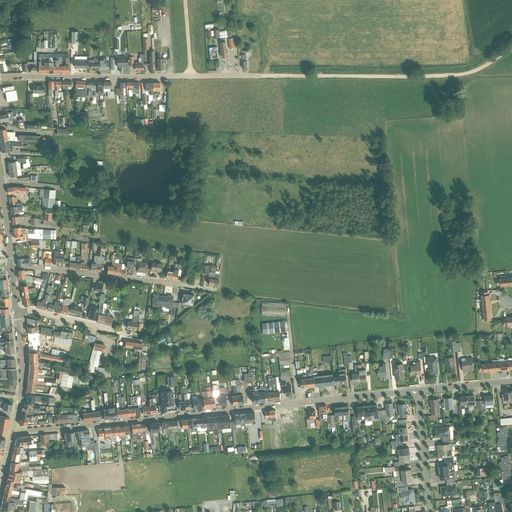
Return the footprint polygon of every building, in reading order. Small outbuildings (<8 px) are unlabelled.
[(227,50),(225,38),(220,38),(220,42),(221,53),(222,57),(228,57),(228,50),(227,50)] [(217,47),(209,48),(210,59),(218,58),(217,51),(218,51),(217,47)] [(34,62),(27,62),(27,63),(27,71),(31,71),(31,73),(37,73),(36,64),(36,61),(36,55),(36,54),(36,52),(34,52),(34,54),(34,61),(34,62)] [(139,62),(135,62),(135,65),(135,70),(143,70),(143,65),(143,55),(140,55),(140,58),(139,58),(139,62)] [(75,57),(75,60),(75,67),(87,67),(87,63),(87,57),(75,57)] [(128,58),(117,57),(117,66),(121,67),(121,66),(128,66),(128,58)] [(100,60),(100,68),(107,68),(107,65),(109,65),(109,62),(107,62),(107,58),(103,58),(103,60),(100,60)] [(100,68),(100,60),(100,59),(94,59),(94,60),(89,60),(89,63),(88,63),(88,68),(100,68)] [(76,81),(75,81),(75,90),(75,91),(76,91),(76,97),(81,97),(81,101),(85,101),(86,97),(86,96),(86,94),(87,91),(85,87),(85,82),(81,82),(77,81),(76,81)] [(91,82),(86,82),(86,87),(87,88),(89,88),(89,94),(89,96),(92,96),(92,97),(96,97),(96,87),(95,87),(95,82),(91,82)] [(112,82),(104,82),(104,91),(108,91),(108,97),(114,97),(114,91),(111,91),(111,88),(112,88),(112,82)] [(126,82),(121,82),(120,88),(117,88),(117,95),(120,95),(120,100),(123,100),(123,98),(125,98),(125,95),(123,95),(124,88),(126,88),(126,82)] [(146,90),(142,90),(143,95),(147,94),(147,95),(153,95),(153,94),(153,93),(153,91),(153,83),(146,83),(146,90)] [(15,90),(14,86),(3,88),(3,92),(5,92),(7,101),(12,101),(13,104),(16,104),(15,100),(18,100),(16,90),(15,90)] [(7,114),(0,115),(0,117),(1,122),(5,121),(5,122),(7,121),(7,122),(14,121),(16,120),(15,116),(13,116),(13,112),(7,113),(7,114)] [(153,121),(145,121),(145,125),(146,125),(146,129),(153,130),(153,121)] [(0,130),(0,139),(0,141),(8,140),(22,141),(45,142),(45,141),(45,140),(46,138),(41,138),(41,136),(39,136),(19,135),(19,136),(15,136),(15,132),(7,132),(7,129),(0,130)] [(8,140),(0,141),(2,152),(10,151),(13,151),(12,146),(21,146),(22,143),(22,141),(19,141),(8,140)] [(12,162),(8,163),(9,170),(16,169),(20,168),(20,163),(22,162),(23,164),(26,164),(25,158),(18,158),(18,161),(15,161),(11,162),(12,162)] [(20,168),(9,170),(10,177),(18,176),(19,176),(22,175),(20,168)] [(44,189),(43,201),(42,206),(54,207),(55,201),(56,190),(44,189)] [(10,206),(11,206),(17,206),(22,206),(22,203),(18,202),(17,197),(15,197),(15,196),(9,197),(10,206)] [(26,216),(21,216),(12,217),(13,224),(19,223),(21,223),(21,219),(31,220),(31,224),(37,225),(37,218),(35,218),(31,217),(26,216)] [(14,228),(13,228),(15,238),(22,237),(25,238),(29,238),(31,238),(43,239),(43,229),(34,229),(26,229),(26,228),(21,228),(21,227),(14,228)] [(56,230),(43,229),(43,239),(56,239),(56,230)] [(39,247),(39,245),(39,239),(31,239),(31,241),(31,248),(39,247)] [(96,266),(96,271),(101,272),(102,264),(101,264),(102,260),(104,260),(105,257),(102,256),(103,251),(106,251),(107,246),(99,245),(98,256),(97,264),(97,263),(97,266),(96,266)] [(51,255),(51,252),(39,251),(39,256),(42,256),(42,260),(45,260),(45,265),(50,266),(51,255)] [(54,251),(53,264),(56,265),(56,262),(63,263),(64,255),(60,254),(60,252),(54,251)] [(134,261),(134,264),(137,265),(136,271),(146,272),(147,263),(142,262),(137,262),(138,259),(135,258),(134,261)] [(161,273),(162,263),(152,262),(151,270),(157,271),(157,273),(161,273)] [(114,267),(114,273),(125,275),(126,270),(122,269),(122,264),(118,263),(115,263),(115,264),(114,267)] [(175,263),(174,271),(173,279),(177,280),(179,270),(182,270),(182,264),(175,263)] [(215,273),(216,271),(216,266),(212,266),(211,272),(209,272),(210,266),(205,265),(204,274),(209,274),(208,278),(209,278),(209,285),(213,285),(215,273)] [(24,270),(18,271),(19,279),(21,279),(26,278),(26,281),(41,284),(42,281),(42,279),(34,277),(29,276),(25,277),(25,274),(28,274),(28,271),(25,271),(24,270)] [(506,278),(500,278),(497,279),(498,286),(501,285),(501,287),(507,286),(506,278)] [(0,299),(2,300),(2,298),(5,298),(9,298),(8,288),(7,279),(0,279),(0,293),(0,295),(0,294),(0,299)] [(38,299),(36,307),(46,309),(48,302),(48,300),(50,294),(52,287),(48,285),(46,294),(43,293),(45,287),(46,282),(42,281),(41,284),(41,285),(42,285),(42,286),(40,292),(38,299)] [(28,293),(29,293),(35,292),(35,288),(29,289),(27,289),(27,286),(21,287),(22,287),(23,299),(23,300),(24,299),(25,306),(25,307),(30,306),(29,299),(28,293)] [(56,296),(53,311),(55,311),(55,312),(60,313),(63,302),(63,299),(60,298),(61,293),(57,292),(57,293),(56,296)] [(482,302),(490,301),(490,295),(488,295),(488,292),(481,292),(482,302)] [(162,306),(163,296),(159,295),(159,294),(153,293),(152,305),(153,305),(153,307),(158,307),(159,306),(162,306)] [(182,297),(182,300),(182,303),(183,304),(184,306),(190,307),(193,305),(194,295),(183,293),(183,297),(182,297)] [(49,304),(47,310),(53,311),(56,296),(50,294),(48,300),(48,302),(50,302),(50,304),(49,304)] [(101,303),(100,312),(97,322),(100,323),(100,324),(103,324),(111,326),(113,317),(102,315),(103,311),(106,311),(107,303),(104,303),(105,295),(102,294),(101,302),(101,303)] [(163,296),(162,306),(166,307),(166,308),(171,309),(170,316),(175,316),(176,308),(178,308),(178,303),(173,302),(174,296),(168,295),(168,296),(163,296)] [(63,305),(61,313),(68,315),(69,309),(71,302),(70,302),(71,298),(68,298),(67,297),(64,300),(63,305)] [(9,298),(5,298),(5,301),(0,301),(0,306),(10,305),(9,298)] [(490,301),(482,302),(483,312),(491,311),(491,306),(492,306),(491,301),(490,301)] [(262,302),(261,315),(285,317),(286,303),(262,302)] [(72,305),(70,312),(80,314),(82,307),(72,305)] [(89,314),(88,318),(97,320),(99,308),(91,306),(90,309),(88,314),(89,314)] [(127,328),(137,329),(139,311),(134,310),(132,321),(128,321),(127,326),(127,328)] [(491,311),(483,312),(484,321),(491,320),(491,318),(492,317),(491,311)] [(0,317),(0,329),(0,330),(1,332),(5,331),(12,331),(11,316),(10,316),(0,317)] [(53,335),(54,332),(54,330),(41,328),(41,329),(36,329),(35,320),(28,318),(27,319),(28,332),(36,332),(53,335)] [(285,320),(262,323),(263,335),(286,333),(285,320)] [(1,333),(0,333),(0,339),(6,339),(6,340),(7,340),(13,339),(13,336),(12,334),(13,334),(12,334),(12,331),(5,331),(1,332),(1,333)] [(54,332),(53,335),(72,339),(73,333),(61,331),(61,333),(54,332)] [(39,353),(40,353),(47,354),(46,342),(30,342),(31,352),(39,352),(39,353)] [(133,342),(132,348),(135,348),(134,352),(137,352),(137,357),(136,370),(140,370),(142,347),(141,347),(142,343),(133,342)] [(93,351),(90,361),(88,371),(94,373),(94,374),(111,377),(112,370),(98,367),(102,351),(104,352),(105,345),(94,343),(94,345),(93,351)] [(6,346),(0,346),(0,349),(2,349),(6,349),(6,354),(7,354),(8,360),(15,359),(14,354),(15,354),(14,346),(6,346)] [(39,352),(31,352),(29,352),(29,362),(38,362),(38,357),(40,358),(40,353),(39,353),(39,352)] [(279,353),(279,357),(280,366),(289,365),(292,365),(291,352),(279,353)] [(40,353),(40,358),(50,360),(50,361),(63,364),(64,358),(63,357),(59,357),(47,354),(40,353)] [(436,357),(428,358),(429,375),(438,374),(436,357)] [(454,357),(445,358),(445,365),(447,365),(448,373),(455,372),(454,357)] [(472,357),(462,358),(463,371),(474,370),(472,357)] [(15,359),(8,360),(0,360),(0,369),(2,370),(1,365),(8,364),(8,367),(16,366),(15,359)] [(499,360),(500,371),(505,370),(505,372),(510,371),(509,370),(508,359),(504,360),(503,359),(499,359),(499,360)] [(489,363),(490,372),(490,373),(495,373),(495,371),(500,371),(499,360),(493,361),(493,363),(489,363)] [(490,372),(489,363),(489,361),(483,361),(483,364),(480,364),(480,371),(483,371),(484,372),(490,372)] [(396,364),(394,365),(396,378),(405,377),(403,364),(400,364),(399,362),(396,362),(396,364)] [(417,365),(411,366),(412,374),(418,374),(418,376),(422,376),(421,362),(416,362),(417,365)] [(383,363),(378,364),(379,376),(380,376),(381,380),(388,379),(386,364),(383,364),(383,363)] [(359,365),(360,382),(362,381),(362,382),(367,382),(366,370),(363,370),(362,365),(359,365)] [(58,372),(68,374),(69,368),(56,366),(55,368),(53,367),(52,371),(58,372)] [(2,370),(0,369),(0,374),(4,374),(7,374),(7,380),(9,379),(9,383),(17,384),(17,379),(16,369),(4,370),(3,370),(2,370)] [(317,369),(313,369),(315,386),(330,385),(334,385),(333,377),(333,374),(317,376),(317,369)] [(68,374),(58,372),(55,383),(61,383),(60,385),(72,387),(73,382),(84,385),(85,384),(88,385),(90,379),(68,374)] [(284,372),(281,373),(282,387),(285,387),(285,389),(286,389),(286,396),(292,395),(291,385),(287,386),(286,379),(285,375),(286,375),(286,372),(284,372)] [(28,380),(44,382),(44,376),(30,374),(29,374),(28,380)] [(265,389),(267,402),(275,401),(272,378),(272,376),(268,377),(270,388),(265,389)] [(272,378),(275,401),(284,400),(283,393),(280,393),(279,383),(277,384),(276,378),(272,378)] [(235,380),(238,405),(244,404),(243,400),(244,400),(243,395),(241,395),(240,380),(235,380)] [(214,398),(214,399),(220,398),(219,388),(219,381),(212,382),(214,398)] [(37,385),(28,384),(27,392),(36,392),(36,389),(43,391),(44,386),(37,385)] [(183,387),(186,410),(194,409),(193,403),(190,403),(189,394),(187,394),(186,386),(183,387)] [(207,388),(209,408),(215,407),(214,399),(214,398),(211,398),(210,387),(207,388)] [(258,390),(260,402),(267,402),(265,389),(265,387),(261,387),(261,389),(258,389),(258,390)] [(260,402),(258,390),(255,390),(255,389),(250,390),(251,397),(252,396),(253,403),(260,402)] [(150,401),(151,414),(156,413),(155,399),(158,398),(157,390),(153,390),(153,392),(149,393),(150,401)] [(161,405),(158,405),(159,413),(167,412),(166,406),(174,405),(173,391),(161,392),(161,405)] [(511,391),(511,392),(505,392),(505,394),(502,395),(503,401),(506,401),(506,403),(511,402),(511,391)] [(100,411),(101,419),(109,418),(108,406),(107,393),(104,394),(105,410),(100,410),(100,411)] [(114,410),(115,418),(123,417),(121,397),(121,394),(116,395),(117,397),(116,397),(117,403),(116,403),(117,410),(114,410)] [(26,401),(26,403),(32,404),(34,405),(35,402),(35,401),(35,399),(42,400),(42,402),(49,403),(49,402),(54,403),(55,398),(27,395),(26,401)] [(193,403),(194,409),(204,408),(203,402),(201,403),(201,399),(197,399),(197,396),(192,397),(193,403)] [(457,406),(458,415),(469,414),(468,406),(467,396),(460,397),(461,405),(457,406)] [(467,396),(468,406),(476,405),(476,409),(481,409),(480,401),(475,401),(475,396),(467,396)] [(480,401),(481,409),(482,410),(486,409),(485,405),(494,404),(494,398),(493,398),(493,396),(484,397),(485,401),(480,401)] [(133,397),(135,415),(143,415),(142,404),(138,404),(137,397),(133,397)] [(453,406),(452,400),(452,398),(449,398),(448,398),(444,399),(445,402),(442,402),(443,409),(445,409),(445,410),(454,409),(454,415),(458,415),(457,406),(453,406)] [(0,408),(11,411),(13,404),(3,403),(4,400),(0,399),(0,408)] [(142,404),(143,415),(151,414),(150,401),(144,401),(143,399),(141,399),(142,404)] [(438,399),(430,400),(432,415),(440,414),(438,399)] [(92,412),(93,420),(101,419),(100,411),(95,412),(94,400),(91,400),(92,412)] [(382,410),(383,420),(383,422),(387,422),(386,419),(390,419),(390,416),(394,416),(392,404),(386,404),(386,410),(382,410)] [(406,404),(399,405),(400,417),(408,416),(407,412),(406,404)] [(371,407),(372,415),(374,415),(375,419),(379,418),(379,420),(383,420),(382,410),(378,411),(377,405),(371,406),(371,407)] [(332,428),(331,416),(328,416),(327,406),(319,406),(320,419),(324,419),(323,415),(327,414),(327,419),(328,424),(329,429),(332,428)] [(364,407),(365,419),(365,426),(373,425),(372,415),(371,407),(369,407),(369,406),(364,407)] [(331,416),(332,428),(332,434),(336,433),(335,422),(339,422),(339,420),(343,419),(342,407),(335,408),(335,412),(334,413),(334,415),(331,416)] [(342,407),(343,419),(343,421),(350,421),(351,430),(356,430),(355,425),(354,416),(350,417),(350,411),(349,411),(349,407),(342,407)] [(354,416),(355,425),(358,425),(358,422),(360,422),(360,420),(365,419),(364,407),(358,407),(358,413),(354,414),(354,416)] [(93,420),(92,412),(87,413),(86,409),(82,410),(84,421),(93,420)] [(276,411),(277,419),(284,419),(284,424),(289,423),(288,416),(287,409),(276,411)] [(57,418),(54,419),(54,424),(78,422),(78,411),(74,411),(75,415),(57,415),(57,418)] [(277,419),(276,411),(265,412),(266,418),(269,418),(269,421),(273,421),(274,426),(277,426),(277,419)] [(310,419),(307,419),(308,428),(311,428),(311,423),(315,423),(314,419),(316,419),(315,411),(309,411),(310,419)] [(20,420),(31,421),(38,422),(38,415),(35,415),(35,417),(26,416),(26,414),(26,413),(25,412),(22,412),(20,420)] [(244,414),(245,423),(252,422),(252,424),(256,424),(255,413),(244,414)] [(245,423),(244,414),(235,415),(235,422),(232,422),(233,430),(237,430),(236,428),(241,427),(241,426),(245,426),(245,423)] [(0,433),(7,435),(10,418),(0,416),(0,433)] [(206,418),(207,428),(207,430),(207,431),(208,435),(215,434),(215,433),(218,433),(216,417),(206,418)] [(511,417),(500,419),(501,425),(511,424),(511,417)] [(197,419),(197,427),(201,427),(201,429),(207,428),(206,418),(197,419)] [(187,420),(188,432),(189,435),(190,435),(190,432),(198,431),(197,427),(197,419),(187,420)] [(177,421),(178,430),(178,433),(181,433),(180,429),(184,428),(184,433),(188,432),(187,420),(177,421)] [(167,422),(168,432),(172,432),(172,431),(178,430),(177,421),(167,422)] [(158,423),(159,429),(163,428),(163,430),(165,430),(166,436),(169,435),(168,432),(167,422),(158,423)] [(149,424),(150,433),(152,449),(156,448),(155,442),(155,437),(153,437),(153,433),(159,432),(159,429),(158,423),(149,424)] [(396,435),(408,434),(407,423),(398,424),(395,425),(395,428),(396,428),(396,435)] [(141,424),(143,442),(144,449),(148,449),(148,441),(144,441),(144,440),(146,439),(145,434),(150,433),(149,424),(147,424),(141,424)] [(499,439),(506,439),(507,439),(507,432),(508,432),(507,426),(503,427),(500,428),(500,432),(498,432),(498,437),(499,437),(499,439)] [(442,441),(452,440),(454,439),(453,427),(435,428),(436,435),(436,437),(442,437),(442,441)] [(112,442),(110,428),(98,429),(99,439),(105,438),(106,441),(109,443),(112,443),(112,442)] [(85,431),(86,451),(95,450),(94,440),(90,441),(89,431),(85,431)] [(72,440),(74,440),(74,436),(73,437),(72,432),(64,432),(65,441),(72,440)] [(48,440),(47,434),(40,435),(41,443),(48,442),(48,440)] [(394,445),(403,445),(402,441),(408,440),(408,434),(396,435),(397,441),(394,441),(394,445)] [(29,444),(34,444),(33,440),(31,440),(31,436),(27,436),(18,437),(16,439),(15,444),(23,445),(29,444)] [(74,440),(72,440),(72,441),(65,442),(66,446),(75,445),(75,447),(76,447),(76,448),(77,448),(76,439),(74,440)] [(506,439),(499,439),(498,439),(498,442),(497,442),(498,446),(500,446),(501,450),(504,450),(504,451),(509,450),(508,445),(507,445),(506,439)] [(452,440),(442,441),(443,445),(437,445),(438,452),(452,450),(455,450),(455,446),(456,446),(456,443),(452,444),(452,440)] [(403,445),(394,445),(392,446),(393,450),(398,449),(399,456),(410,455),(409,448),(403,449),(403,445)] [(13,453),(22,455),(22,454),(23,450),(24,448),(14,447),(13,453)] [(452,450),(438,452),(438,458),(444,458),(444,462),(454,461),(457,460),(456,456),(453,457),(453,456),(452,456),(452,450)] [(37,457),(37,451),(29,451),(30,461),(37,460),(37,457)] [(11,462),(20,462),(21,462),(24,462),(23,457),(22,457),(22,455),(13,453),(11,462)] [(395,466),(405,466),(404,462),(410,461),(410,455),(399,456),(400,462),(394,462),(395,466)] [(502,469),(509,468),(508,462),(510,462),(509,456),(505,457),(501,458),(502,462),(499,462),(500,467),(501,466),(501,469),(502,469)] [(454,461),(444,462),(445,466),(439,466),(440,473),(455,471),(454,461)] [(10,470),(35,470),(35,466),(19,467),(20,462),(11,462),(10,470)] [(391,467),(388,467),(385,467),(386,472),(394,471),(394,477),(395,477),(412,475),(411,469),(405,470),(405,466),(395,466),(391,467)] [(492,467),(480,469),(480,477),(491,476),(490,470),(492,470),(492,467)] [(509,468),(502,469),(503,471),(502,471),(502,476),(504,475),(505,480),(508,480),(511,479),(511,474),(510,468),(509,468)] [(8,479),(23,482),(24,482),(25,477),(32,477),(32,482),(41,484),(49,483),(48,469),(35,470),(10,470),(9,475),(8,479)] [(455,471),(440,473),(440,479),(446,479),(447,483),(456,482),(455,471)] [(412,475),(395,477),(395,481),(395,488),(398,487),(407,486),(407,482),(412,482),(412,475)] [(6,485),(19,487),(22,488),(24,488),(25,485),(22,485),(23,482),(8,479),(6,485)] [(456,482),(447,483),(447,487),(441,487),(442,496),(457,495),(456,485),(456,482)] [(407,486),(398,487),(398,492),(401,492),(402,500),(405,500),(405,504),(413,503),(415,503),(413,490),(408,490),(407,486)] [(52,487),(51,492),(51,495),(65,495),(65,487),(52,487)] [(382,490),(383,492),(383,500),(386,499),(386,495),(385,495),(385,492),(390,492),(389,492),(389,495),(388,495),(388,499),(392,499),(391,488),(383,489),(383,490),(382,490)] [(10,497),(25,500),(27,500),(28,495),(38,497),(39,496),(25,493),(14,490),(5,489),(3,499),(9,501),(10,497)] [(7,510),(15,511),(16,503),(24,505),(25,500),(10,497),(9,501),(3,499),(3,500),(1,508),(7,509),(7,510)] [(30,501),(28,511),(34,511),(36,502),(30,501)]
